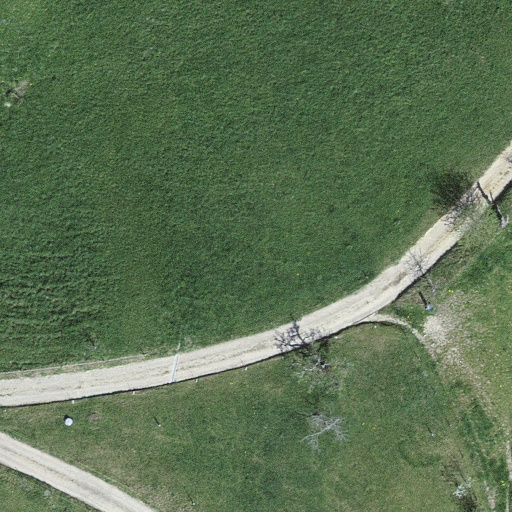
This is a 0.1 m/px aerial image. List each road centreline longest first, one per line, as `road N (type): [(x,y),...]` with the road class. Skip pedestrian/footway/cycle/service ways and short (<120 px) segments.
road 1 (track): [(0,392),(221,354),(334,314),(394,280),(450,233),(511,164)]
road 2 (track): [(131,511),(0,444)]
